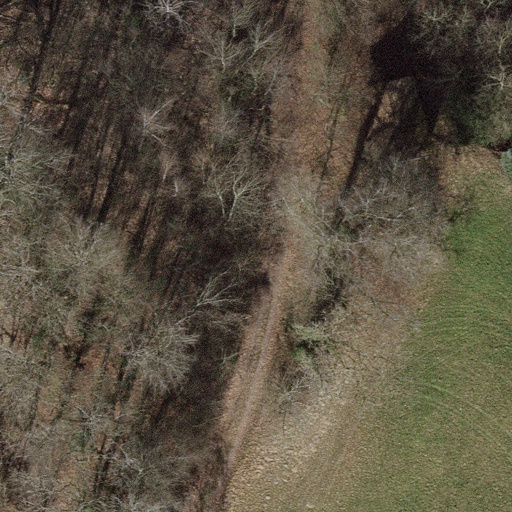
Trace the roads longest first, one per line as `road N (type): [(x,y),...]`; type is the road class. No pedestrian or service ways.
road 1 (track): [(312,0),(271,373),(203,511)]
road 2 (track): [(49,511),(0,380)]
